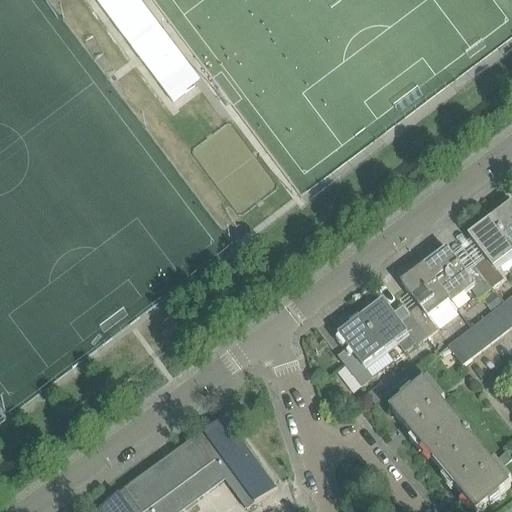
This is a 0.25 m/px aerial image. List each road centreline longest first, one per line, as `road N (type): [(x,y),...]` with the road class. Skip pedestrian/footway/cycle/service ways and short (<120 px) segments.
road 1 (residential): [(270,337),(511,149)]
road 2 (residential): [(28,511),(270,337)]
road 3 (residential): [(417,511),(362,445),(315,454)]
road 4 (residential): [(315,454),(270,337)]
